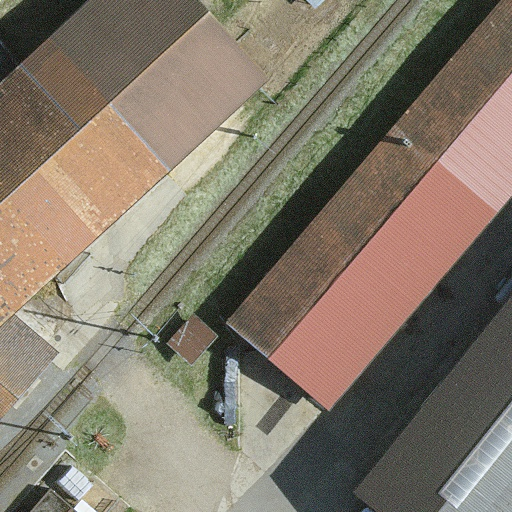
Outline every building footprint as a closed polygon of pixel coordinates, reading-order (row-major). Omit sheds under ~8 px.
[(201,0),(76,0),(0,74),(0,311),(259,59),(201,0)] [(511,0),(503,0),(225,317),(325,404),(511,190),(511,0)] [(511,511),(511,277),(350,476),(394,511),(511,511)] [(0,415),(50,366),(0,315),(0,415)] [(79,511),(49,485),(24,511),(79,511)]
